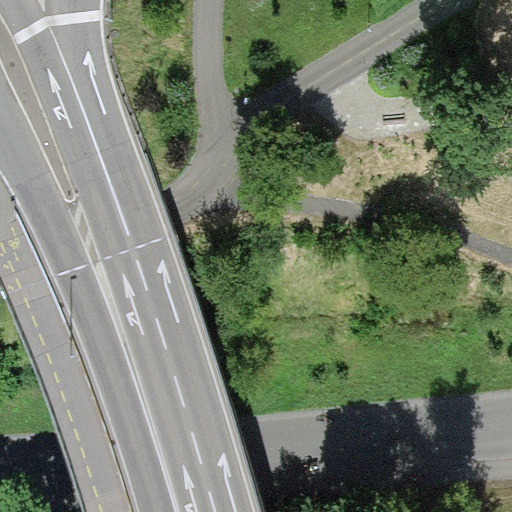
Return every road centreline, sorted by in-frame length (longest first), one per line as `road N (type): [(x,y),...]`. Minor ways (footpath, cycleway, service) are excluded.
road 1 (residential): [(511,431),(0,467)]
road 2 (primary): [(33,86),(94,242),(180,511)]
